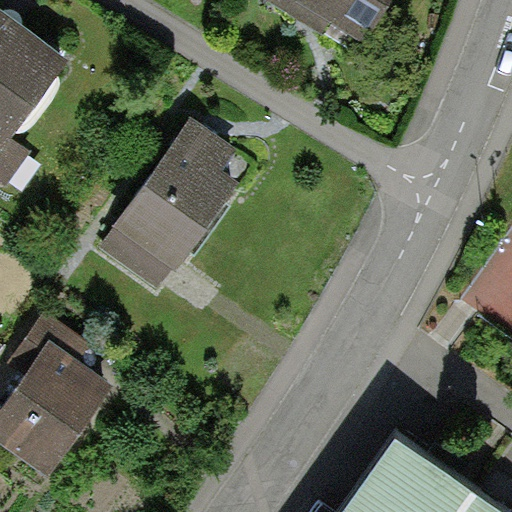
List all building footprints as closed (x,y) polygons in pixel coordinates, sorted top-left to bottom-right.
[(392,0),(266,0),(266,1),(310,26),(325,36),(333,23),(367,43),(392,0)] [(70,60),(0,9),(0,181),(6,186),(32,150),(14,137),(70,60)] [(237,149),(191,116),(99,247),(159,291),(173,272),(177,275),(243,183),(223,169),(237,149)] [(79,358),(92,341),(47,309),(11,359),(28,372),(0,409),(0,442),(50,477),(117,385),(98,371),(79,358)] [(503,511),(397,441),(346,511),(503,511)]
